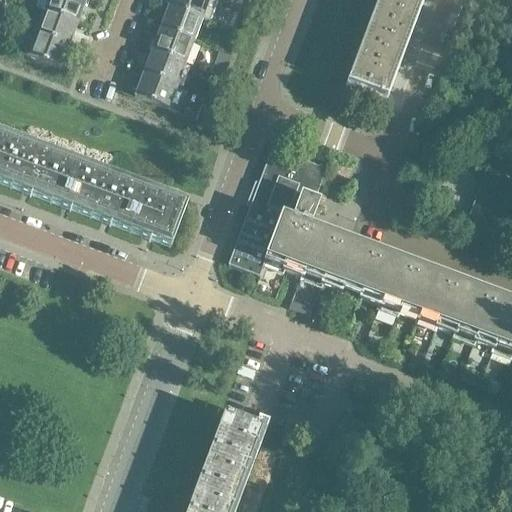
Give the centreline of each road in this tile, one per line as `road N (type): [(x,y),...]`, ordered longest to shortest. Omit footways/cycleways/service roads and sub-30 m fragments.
road 1 (residential): [(508,423),(193,300)]
road 2 (residential): [(115,511),(193,300)]
road 3 (residential): [(511,278),(378,235),(372,223),(392,156)]
road 4 (residential): [(193,300),(0,228)]
road 5 (residential): [(193,300),(265,109)]
road 6 (residential): [(392,156),(451,0)]
road 7 (residential): [(265,109),(392,156)]
